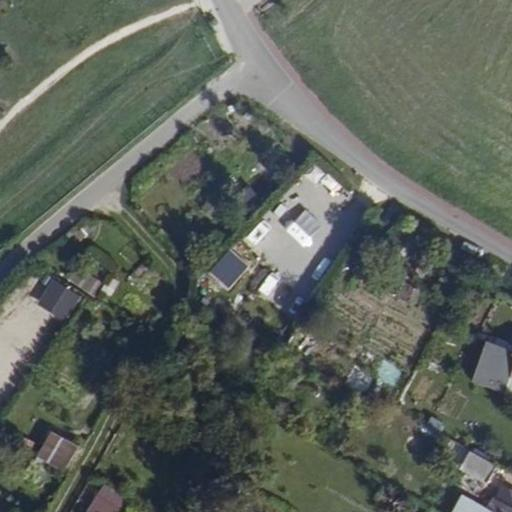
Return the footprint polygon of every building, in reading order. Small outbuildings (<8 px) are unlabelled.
[(205,141),(214,131),(205,123),(196,133),(205,141)] [(297,232),(315,215),(308,208),(290,224),(297,232)] [(274,257),(287,238),(276,231),(263,250),(274,257)] [(230,291),(252,267),(234,250),(212,273),(230,291)] [(81,267),(73,280),(96,295),(104,282),(81,267)] [(82,296),(56,278),(39,304),(65,322),(82,296)] [(511,293),(503,290),(498,299),(511,305),(511,293)] [(433,322),(437,304),(422,302),(418,319),(433,322)] [(473,347),(454,383),(465,389),(485,353),(473,347)] [(511,378),(511,353),(501,349),(493,372),(511,378)] [(39,459),(66,473),(79,448),(53,433),(39,459)] [(498,467),(472,453),(460,471),(487,486),(498,467)] [(42,489),(50,474),(32,465),(25,480),(42,489)] [(511,511),(511,492),(504,488),(497,501),(494,499),(488,511),(464,498),(455,511),(511,511)] [(92,511),(121,511),(101,498),(92,511)]
